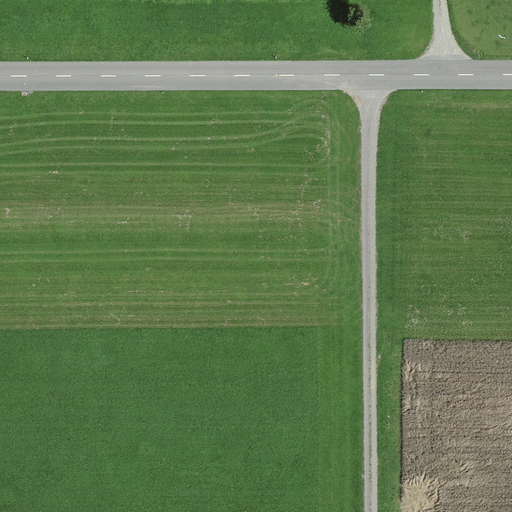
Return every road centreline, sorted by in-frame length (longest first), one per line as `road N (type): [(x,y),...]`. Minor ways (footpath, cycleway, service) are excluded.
road 1 (tertiary): [(511,75),(0,77)]
road 2 (track): [(369,511),(370,76)]
